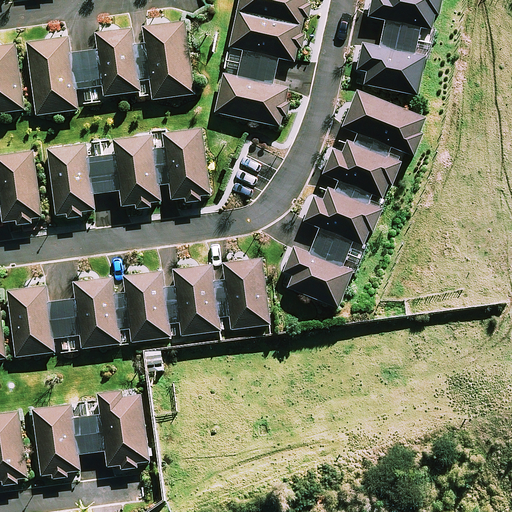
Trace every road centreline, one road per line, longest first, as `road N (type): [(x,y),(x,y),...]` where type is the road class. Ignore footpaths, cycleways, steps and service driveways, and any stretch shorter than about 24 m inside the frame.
road 1 (residential): [(0,254),(231,224),(278,202),(320,115),(344,0)]
road 2 (residential): [(0,505),(135,488)]
